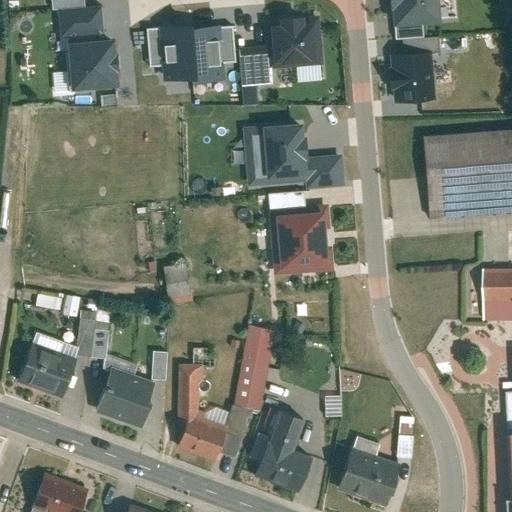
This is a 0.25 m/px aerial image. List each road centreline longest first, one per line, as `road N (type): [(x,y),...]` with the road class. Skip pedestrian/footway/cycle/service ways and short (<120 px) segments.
road 1 (residential): [(352,0),(383,330),(436,423),(449,467),(449,511)]
road 2 (tertiary): [(274,511),(0,414)]
